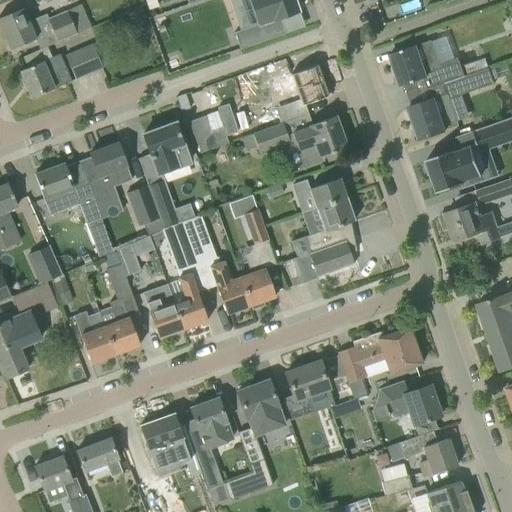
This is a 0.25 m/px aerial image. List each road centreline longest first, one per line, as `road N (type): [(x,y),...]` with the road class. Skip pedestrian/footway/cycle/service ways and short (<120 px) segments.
road 1 (residential): [(0,438),(431,282)]
road 2 (residential): [(431,282),(353,45),(333,27),(324,0)]
road 3 (residential): [(508,511),(431,282)]
road 4 (residential): [(0,137),(160,81),(163,88)]
